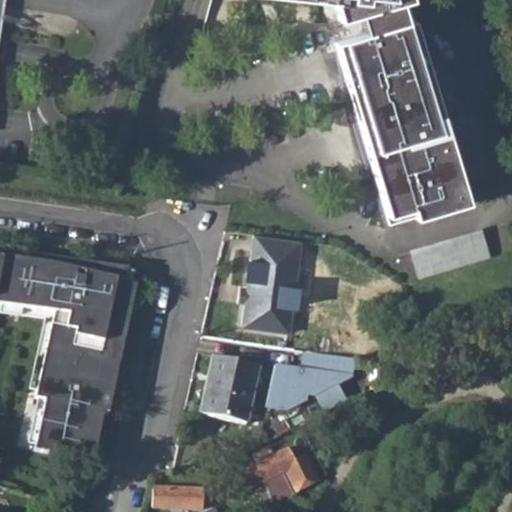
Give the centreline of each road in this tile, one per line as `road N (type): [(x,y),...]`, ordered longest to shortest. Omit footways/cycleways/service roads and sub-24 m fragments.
road 1 (residential): [(192,0),(170,128),(186,152),(372,240),(484,209),(506,151),(458,0)]
road 2 (residential): [(136,511),(183,268),(162,238),(138,230),(0,209)]
